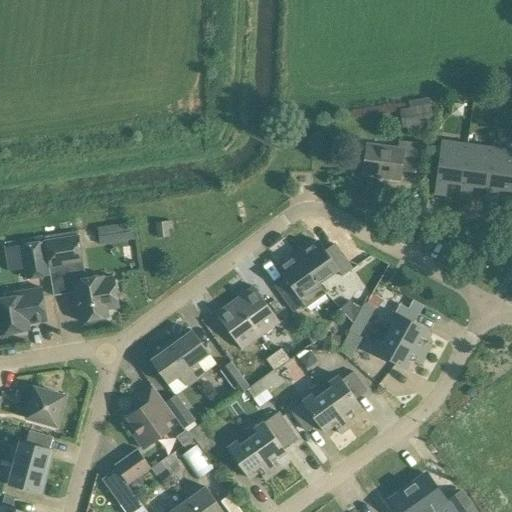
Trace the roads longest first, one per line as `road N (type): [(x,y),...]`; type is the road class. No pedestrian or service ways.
road 1 (residential): [(115,346),(306,207),(486,302)]
road 2 (residential): [(292,511),(430,412),(486,302)]
road 3 (residential): [(68,511),(115,346)]
